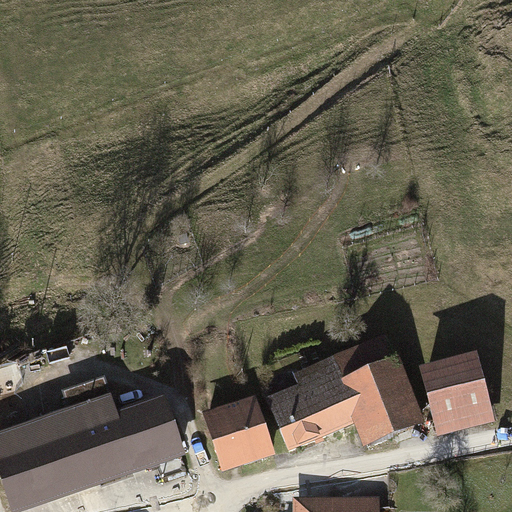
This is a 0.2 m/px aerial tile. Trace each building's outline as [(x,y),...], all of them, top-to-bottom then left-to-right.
[(386,335),(327,360),(353,427),(364,446),(422,422),(386,335)] [(475,354),(417,370),(436,437),(494,421),(475,354)] [(353,427),(327,360),(293,373),(298,387),(265,400),(286,453),(353,427)] [(72,411),(0,435),(0,472),(13,511),(15,511),(182,455),(163,399),(119,414),(106,376),(65,390),(72,411)] [(254,397),(201,414),(220,474),(273,457),(254,397)] [(379,511),(379,499),(292,500),(292,511),(379,511)]
